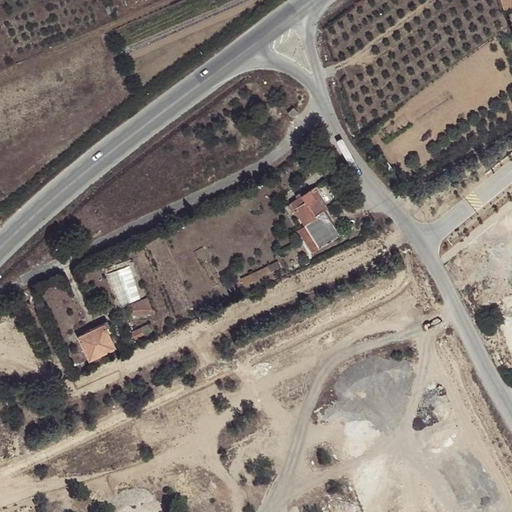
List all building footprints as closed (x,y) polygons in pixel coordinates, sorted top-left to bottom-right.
[(511,0),(503,0),(506,9),(511,7),(511,0)] [(294,107),(288,113),(292,117),(297,111),(294,107)] [(310,230),(333,220),(317,198),(321,195),(325,200),(328,199),(321,190),(295,208),(310,230)] [(318,258),(346,239),(333,220),(310,230),(301,234),(318,258)] [(131,264),(106,274),(119,308),(144,299),(131,264)] [(246,280),(248,287),(285,270),(282,264),(246,280)] [(83,326),(75,330),(78,337),(86,333),(83,326)] [(86,333),(78,337),(88,361),(116,351),(107,329),(88,336),(86,333)]
